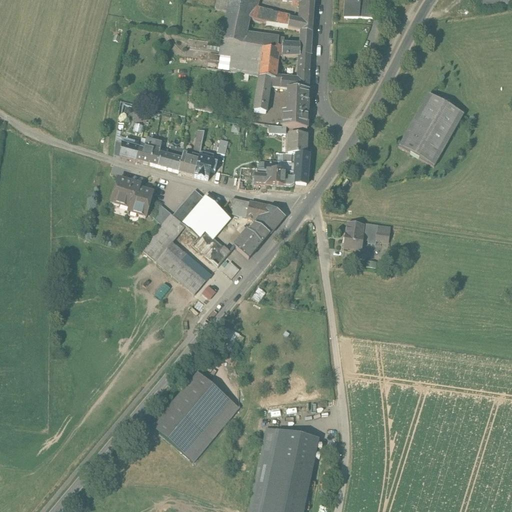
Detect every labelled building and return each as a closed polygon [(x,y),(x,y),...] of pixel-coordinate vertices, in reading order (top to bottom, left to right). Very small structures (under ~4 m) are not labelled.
[(254,1),(246,0),(229,0),(227,15),(248,21),(250,21),(252,11),(254,1)] [(313,0),(293,0),(294,3),(299,4),(299,15),(299,23),(312,25),(313,0)] [(358,20),(358,19),(374,20),(374,0),(345,0),(344,19),(358,20)] [(511,0),(478,0),(480,10),(511,5),(511,0)] [(279,17),(252,11),(250,21),(265,26),(275,27),(278,27),(287,29),(288,21),(279,19),(279,17)] [(248,21),(227,15),(222,44),(243,48),(245,36),(248,21)] [(299,23),(288,21),(287,29),(293,31),(300,32),(299,23)] [(312,25),(299,23),(300,32),(311,34),(312,25)] [(287,29),(278,27),(278,31),(277,33),(293,36),(293,31),(287,29)] [(311,34),(300,32),(299,39),(299,47),(282,46),(281,46),(281,49),(281,59),(299,58),(309,57),(311,34)] [(283,41),(245,36),(243,48),(256,50),(261,51),(271,53),(277,49),(281,49),(281,46),(282,46),(283,41)] [(277,49),(271,53),(271,59),(277,59),(281,59),(281,49),(277,49)] [(271,53),(261,51),(260,61),(258,79),(269,80),(271,80),(274,80),(274,79),(277,59),(271,59),(271,53)] [(298,81),(274,79),(274,80),(271,80),(270,89),(288,90),(308,92),(309,57),(299,58),(298,81)] [(262,79),(258,79),(253,113),(265,115),(269,80),(262,79)] [(308,92),(288,90),(287,108),(307,109),(308,92)] [(463,117),(428,97),(398,149),(433,169),(463,117)] [(203,107),(189,104),(188,110),(201,113),(203,107)] [(307,109),(287,108),(287,114),(282,113),(282,128),(285,128),(306,130),(307,109)] [(282,128),(268,126),(268,136),(284,137),(284,136),(285,128),(282,128)] [(213,133),(204,130),(201,144),(212,146),(215,134),(213,133)] [(305,136),(284,136),(284,137),(288,137),(287,154),(284,154),(284,155),(304,156),(305,136)] [(143,152),(138,151),(136,164),(149,167),(155,144),(145,142),(143,152)] [(201,144),(195,143),(192,158),(198,160),(200,150),(201,144)] [(227,145),(220,143),(217,155),(224,157),(227,145)] [(168,159),(158,156),(161,146),(155,144),(149,167),(177,174),(181,162),(168,159)] [(212,146),(201,144),(200,150),(211,153),(212,146)] [(138,151),(120,146),(119,153),(120,154),(119,159),(136,164),(138,151)] [(183,152),(170,149),(168,159),(181,162),(182,155),(183,152)] [(190,162),(184,161),(184,163),(181,162),(177,174),(194,178),(198,160),(192,158),(191,158),(190,162)] [(308,160),(295,158),(295,174),(294,185),(305,186),(308,160)] [(212,163),(198,160),(194,178),(207,182),(212,163)] [(276,165),(264,164),(264,170),(263,171),(276,172),(276,165)] [(295,174),(276,173),(276,172),(263,171),(264,170),(257,170),(256,177),(254,177),(253,186),(290,188),(293,187),(294,185),(295,174)] [(152,195),(138,191),(139,187),(117,181),(110,206),(128,211),(127,215),(145,220),(152,195)] [(194,192),(172,218),(183,227),(204,202),(205,201),(194,192)] [(214,200),(206,194),(203,198),(210,205),(214,200)] [(218,198),(211,205),(220,213),(227,205),(218,198)] [(243,203),(231,201),(227,205),(220,213),(221,214),(226,219),(235,209),(240,210),(243,203)] [(183,227),(183,228),(188,233),(197,240),(198,241),(205,233),(221,214),(220,213),(204,202),(183,227)] [(249,204),(243,203),(240,210),(245,211),(247,212),(249,204)] [(268,209),(249,204),(247,212),(245,219),(258,222),(249,235),(261,245),(284,218),(268,209)] [(171,217),(160,207),(152,220),(161,228),(171,217)] [(221,214),(205,233),(213,240),(229,221),(226,219),(221,214)] [(172,218),(171,217),(161,228),(141,252),(194,297),(210,278),(175,248),(188,233),(183,228),(183,227),(172,218)] [(362,237),(354,236),(355,227),(346,226),(343,251),(360,253),(362,237)] [(205,233),(198,241),(197,240),(191,247),(218,269),(230,254),(213,240),(205,233)] [(246,233),(234,248),(248,260),(261,245),(249,235),(246,233)] [(389,236),(376,234),(375,243),(388,244),(389,236)] [(256,289),(252,299),(259,303),(264,292),(256,289)] [(238,410),(197,375),(151,431),(193,465),(238,410)] [(300,511),(316,442),(266,431),(249,511),(300,511)]
